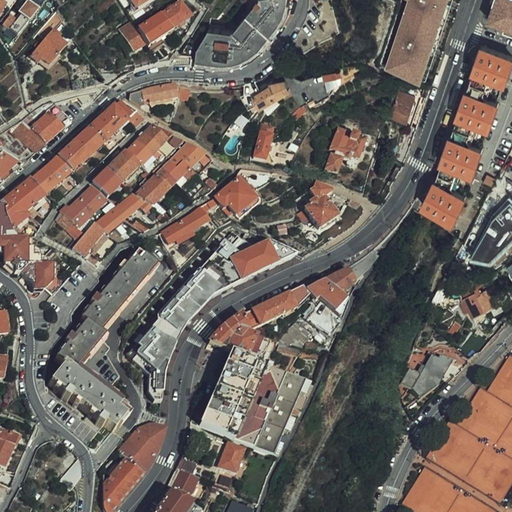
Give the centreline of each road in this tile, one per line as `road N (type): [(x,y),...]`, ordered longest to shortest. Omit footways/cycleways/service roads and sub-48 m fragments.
road 1 (secondary): [(128,511),(166,462),(187,358),(204,327),(376,228),(418,165),(465,30)]
road 2 (residential): [(302,0),(293,27),(257,67),(234,75),(170,73),(119,88),(0,193)]
road 3 (residential): [(511,336),(418,433),(386,511)]
road 4 (residential): [(0,272),(25,308),(30,387),(52,424)]
